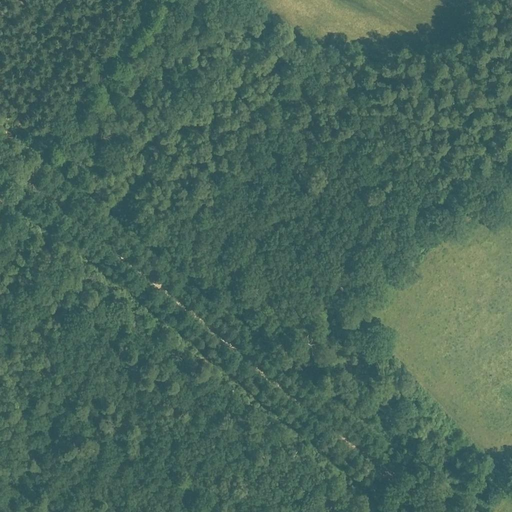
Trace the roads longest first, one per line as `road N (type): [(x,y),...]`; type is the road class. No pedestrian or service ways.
road 1 (track): [(440,511),(28,176)]
road 2 (track): [(28,176),(162,0)]
